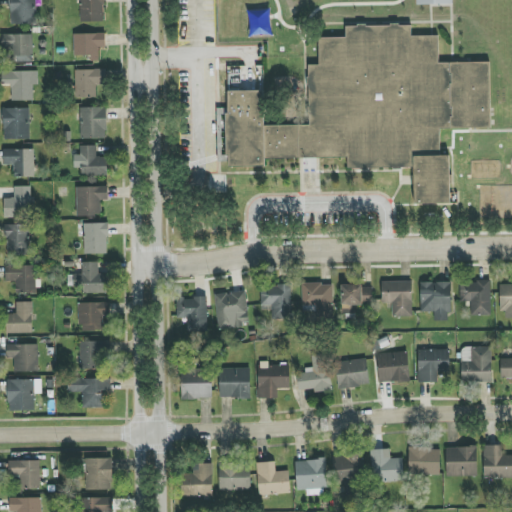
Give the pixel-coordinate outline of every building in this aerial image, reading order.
[(10,0),(10,25),(36,24),(35,0),(10,0)] [(104,23),(104,0),(79,0),(79,22),(104,23)] [(344,27),(409,27),(408,36),(436,36),(436,63),(489,62),(490,127),(437,128),(438,153),(450,153),(451,204),(413,205),(412,167),(346,167),(346,159),(264,159),(264,166),(228,167),(225,91),(262,90),(263,125),(307,124),(306,65),(317,65),(316,37),(344,37),(344,27)] [(106,34),(73,34),(74,56),(91,56),(91,62),(100,62),(99,48),(106,48),(106,34)] [(2,62),(32,61),(32,35),(2,35),(2,62)] [(97,71),(75,70),(75,98),(96,98),(97,71)] [(11,101),(34,101),(34,85),(38,85),(38,71),(2,72),(2,85),(11,85),(11,101)] [(30,108),(3,109),(4,140),(30,140),(30,108)] [(80,108),(80,140),(107,139),(107,108),(80,108)] [(81,177),(109,177),(109,158),(97,158),(97,146),(80,146),(80,156),(74,156),(74,167),(81,167),(81,177)] [(14,177),(35,177),(34,150),(3,150),(3,166),(14,165),(14,177)] [(4,199),(4,217),(31,218),(32,187),(15,187),(15,199),(4,199)] [(77,217),(101,216),(101,201),(109,201),(108,187),(76,188),(77,217)] [(84,255),(108,254),(108,224),(84,224),(84,255)] [(28,225),(6,225),(6,253),(28,253),(28,225)] [(109,274),(99,274),(99,262),(82,263),(82,275),(68,275),(68,286),(83,286),(84,295),(110,294),(109,274)] [(34,266),(5,266),(6,281),(15,281),(15,294),(34,294),(34,266)] [(413,282),(381,282),(382,304),(392,304),(392,317),(414,317),(413,282)] [(420,312),(435,313),(434,321),(451,322),(452,283),(421,282),(420,312)] [(460,302),(469,302),(469,316),(492,316),(491,282),(460,283),(460,302)] [(334,320),(333,283),(302,284),(302,306),(317,306),(317,321),(334,320)] [(501,319),(511,318),(511,284),(501,284),(501,319)] [(272,320),(292,320),(291,285),(260,286),(261,310),(271,310),(272,320)] [(372,286),(341,286),(341,311),(358,311),(358,304),(372,304),(372,286)] [(214,296),(219,329),(250,325),(245,291),(214,296)] [(208,298),(177,299),(177,319),(188,319),(188,332),(208,331),(208,298)] [(33,302),(16,302),(16,314),(7,314),(7,334),(33,334),(33,302)] [(80,332),(106,331),(106,303),(79,303),(80,332)] [(80,341),(80,369),(108,369),(108,342),(80,341)] [(7,345),(7,359),(14,358),(14,373),(39,372),(38,345),(7,345)] [(462,382),(493,382),(492,347),(461,348),(462,382)] [(450,350),(418,350),(418,381),(451,380),(450,350)] [(377,354),(378,383),(410,382),(410,353),(377,354)] [(297,374),(299,393),(331,389),(327,354),(311,356),(312,368),(305,369),(305,373),(297,374)] [(511,358),(500,359),(501,379),(511,378),(511,358)] [(338,389),(369,386),(367,360),(335,363),(338,389)] [(277,399),(278,389),(291,389),(291,365),(258,364),(258,399),(277,399)] [(220,399),(252,398),(251,369),(219,370),(220,399)] [(180,371),(181,400),(212,399),(211,370),(180,371)] [(111,380),(68,379),(67,392),(82,393),(82,408),(103,409),(104,391),(111,391),(111,380)] [(42,394),(42,380),(7,380),(8,412),(35,411),(35,394),(42,394)] [(503,446),(483,446),(484,479),(511,478),(511,455),(503,456),(503,446)] [(447,477),(478,476),(477,447),(446,448),(447,477)] [(441,449),(409,448),(408,475),(440,475),(441,449)] [(371,483),(404,482),(403,459),(391,459),(390,450),(370,450),(371,483)] [(360,482),(359,454),(333,454),(334,482),(360,482)] [(111,459),(85,459),(86,491),(111,490),(111,459)] [(295,461),(297,490),(310,490),(310,493),(328,493),(326,460),(295,461)] [(19,489),(41,488),(40,461),(9,461),(9,477),(19,477),(19,489)] [(291,494),(290,471),(276,472),(275,462),(257,463),(259,495),(291,494)] [(182,498),(214,497),(213,464),(193,464),(193,474),(181,475),(182,498)] [(219,491),(251,491),(251,464),(219,464),(219,491)] [(42,511),(42,498),(10,499),(9,511),(42,511)] [(80,511),(113,511),(113,498),(80,499),(80,511)]
